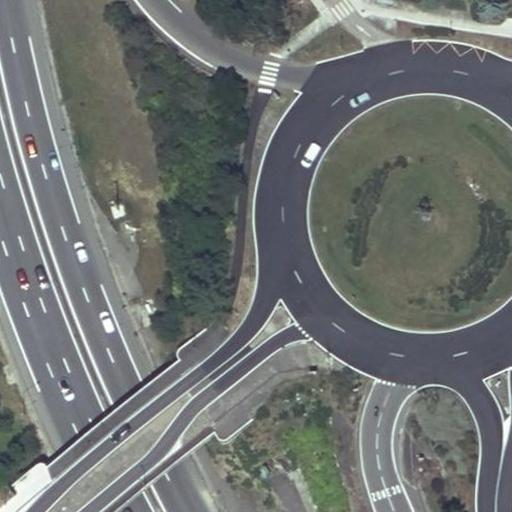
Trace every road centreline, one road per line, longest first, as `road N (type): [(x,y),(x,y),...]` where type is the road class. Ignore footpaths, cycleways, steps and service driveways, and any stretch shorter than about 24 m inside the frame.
road 1 (motorway): [(185,511),(107,348),(60,212),(7,0)]
road 2 (secondary): [(285,241),(270,292),(244,335),(36,511)]
road 3 (motorway): [(0,206),(62,378),(126,511)]
road 4 (secondary): [(89,511),(152,460),(203,400),(274,344),(342,330)]
road 5 (motorway): [(349,85),(266,74),(218,57),(150,0)]
road 6 (secondary): [(349,85),(311,119),(287,163),(279,213),(285,241)]
road 7 (secondary): [(485,348),(503,375),(498,511)]
road 8 (motorway): [(394,511),(377,439),(408,358)]
road 9 (secondary): [(494,78),(451,64),(405,64),(349,85)]
